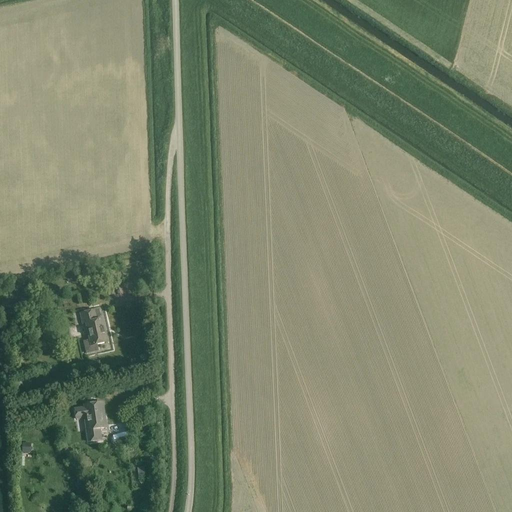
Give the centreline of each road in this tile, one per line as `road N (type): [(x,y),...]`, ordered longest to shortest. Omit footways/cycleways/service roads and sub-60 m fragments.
road 1 (unclassified): [(169,511),(166,241),(177,134)]
road 2 (unclassified): [(188,511),(177,134)]
road 3 (unclassified): [(177,134),(175,0)]
